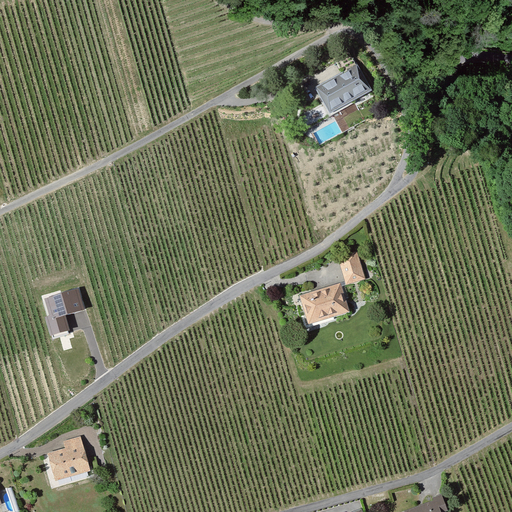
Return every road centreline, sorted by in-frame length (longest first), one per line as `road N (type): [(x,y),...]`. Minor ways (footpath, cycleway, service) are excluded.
road 1 (residential): [(0,453),(209,306),(322,246),(389,195),(410,144),(407,118),(372,43),(349,31),(0,211)]
road 2 (residential): [(296,511),(438,469),(511,425)]
road 3 (track): [(511,61),(491,57),(459,67),(426,154),(389,195)]
